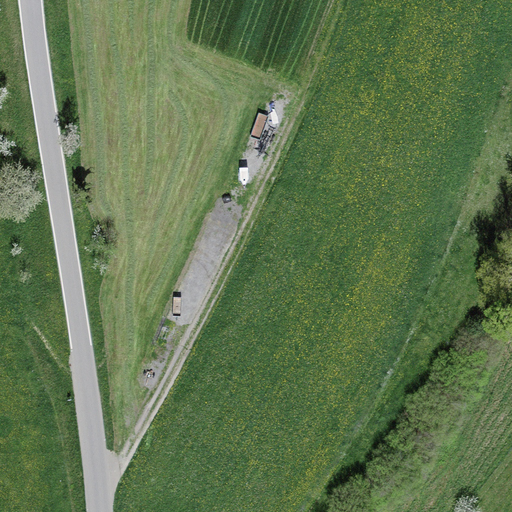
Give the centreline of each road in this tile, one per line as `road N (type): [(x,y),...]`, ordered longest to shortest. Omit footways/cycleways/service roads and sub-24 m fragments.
road 1 (tertiary): [(98,511),(30,0)]
road 2 (track): [(97,490),(172,373),(301,110)]
